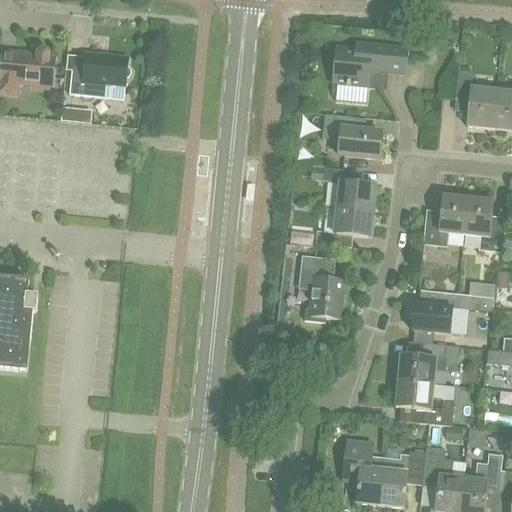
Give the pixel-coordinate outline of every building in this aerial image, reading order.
[(337,50),(333,86),(338,86),(368,89),(369,89),(376,90),(386,91),(388,75),(406,77),(409,51),(366,47),(356,46),(356,52),(337,50)] [(54,89),(56,59),(50,58),(50,55),(48,51),(40,51),(37,53),(37,57),(20,56),(20,54),(3,53),(0,85),(0,95),(17,98),(18,85),(32,87),(31,90),(50,92),(51,89),(54,89)] [(124,102),(125,89),(126,81),(129,79),(131,76),(131,73),(130,70),(128,68),(128,60),(86,56),(84,74),(72,73),(70,97),(124,102)] [(467,129),(493,132),(497,94),(472,91),(473,75),(459,73),(456,103),(470,104),(467,129)] [(511,95),(497,94),(493,132),(511,133),(511,95)] [(63,110),(61,123),(75,125),(77,111),(63,110)] [(350,120),(325,117),(323,141),(341,143),(339,158),(379,162),(382,136),(349,132),(350,120)] [(376,188),(359,187),(352,186),(353,173),(324,170),(323,183),(340,185),(338,211),(373,214),(376,188)] [(449,236),(465,238),(468,201),(443,198),(441,222),(426,221),(423,253),(434,255),(435,249),(447,250),(449,236)] [(468,201),(465,238),(480,239),(479,253),(503,255),(506,229),(491,227),(494,203),(468,201)] [(370,240),(373,214),(338,211),(335,236),(318,234),(316,247),(345,250),(346,238),(370,240)] [(347,283),(334,282),(331,281),(331,274),(314,272),(315,260),(302,259),(299,292),(312,294),(310,311),(306,311),(305,323),(326,325),(326,321),(342,323),(347,283)] [(510,291),(510,287),(511,276),(497,275),(496,289),(510,291)] [(0,371),(28,374),(34,314),(37,314),(39,298),(28,297),(30,282),(0,279),(0,371)] [(408,312),(407,323),(413,326),(412,333),(417,333),(437,335),(450,337),(462,338),(465,312),(470,313),(471,298),(441,295),(440,309),(430,308),(417,307),(415,307),(415,310),(408,312)] [(493,315),(495,301),(482,300),(481,314),(493,315)] [(511,339),(502,338),(500,352),(511,353),(511,339)] [(398,384),(434,387),(435,372),(457,375),(459,350),(427,346),(426,360),(401,358),(398,384)] [(433,402),(434,387),(398,384),(396,410),(421,412),(420,426),(452,429),(454,404),(433,402)] [(394,436),(398,437),(401,434),(402,430),(399,427),(395,426),(392,429),(391,433),(394,436)] [(462,443),(462,434),(447,432),(446,442),(462,443)] [(360,475),(359,486),(357,506),(380,508),(386,461),(373,460),(375,447),(347,444),(344,474),(360,475)] [(436,511),(460,511),(464,482),(465,469),(453,468),(454,464),(444,463),(445,452),(427,450),(427,454),(423,482),(423,484),(439,486),(436,511)] [(408,480),(423,482),(427,454),(410,452),(410,456),(401,455),(400,463),(386,461),(380,508),(404,511),(408,480)] [(476,483),(464,482),(460,511),(484,511),(487,492),(499,493),(503,457),(490,455),(488,468),(478,467),(476,483)] [(511,511),(511,475),(505,475),(502,503),(511,503),(511,511)]
